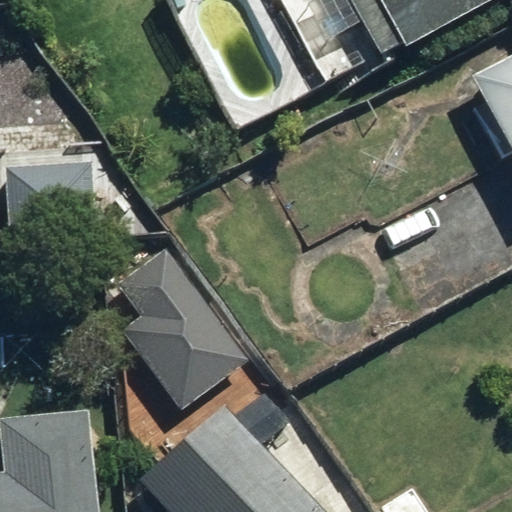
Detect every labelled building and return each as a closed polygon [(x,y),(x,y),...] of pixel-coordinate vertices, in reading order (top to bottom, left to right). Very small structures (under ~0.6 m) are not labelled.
[(510,0),(352,0),(394,69),(510,0)] [(511,197),(511,56),(454,88),(511,197)] [(235,371),(159,254),(111,286),(134,319),(111,334),(165,417),(235,371)] [(296,511),(206,409),(116,487),(138,511),(296,511)] [(0,511),(83,511),(80,425),(0,428),(0,511)]
